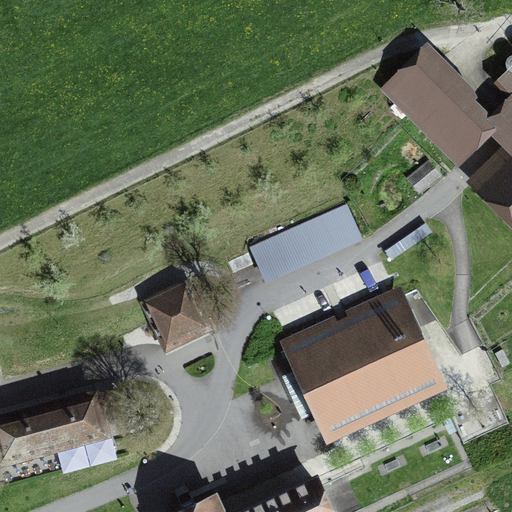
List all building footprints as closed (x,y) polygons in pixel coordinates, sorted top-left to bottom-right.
[(425,55),(390,91),(456,157),(492,121),(468,98),(425,55)] [(511,77),(508,73),(496,85),(511,101),(511,100),(511,77)] [(511,106),(494,125),(502,133),(511,143),(511,155),(484,184),(511,212),(511,106)] [(438,174),(428,163),(409,179),(419,190),(438,174)] [(358,234),(343,201),(250,243),(265,277),(358,234)] [(145,301),(168,349),(208,331),(185,282),(145,301)] [(286,339),(325,424),(433,375),(393,289),(286,339)] [(302,299),(281,306),(288,325),(309,317),(302,299)] [(509,364),(503,350),(495,354),(501,368),(509,364)] [(102,391),(0,418),(0,455),(1,459),(112,429),(102,391)] [(328,511),(314,480),(243,511),(222,511),(215,497),(182,511),(328,511)]
